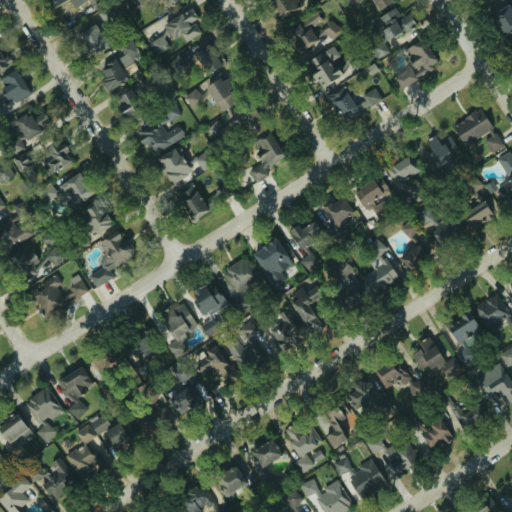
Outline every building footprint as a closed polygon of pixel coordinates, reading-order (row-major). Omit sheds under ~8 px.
[(88,0),(92,8),(99,5),(96,0),(50,0),(53,7),(65,0),(67,0),(73,9),(88,0)] [(158,0),(164,8),(176,0),(158,0)] [(270,0),(281,23),(302,13),(295,0),(270,0)] [(371,0),(378,10),(391,0),(371,0)] [(489,13),(499,36),(511,30),(511,11),(509,5),(489,13)] [(407,12),(400,17),(394,7),(373,20),(387,41),(415,24),(407,12)] [(114,16),(105,8),(98,16),(106,24),(114,16)] [(164,23),(174,38),(180,35),(184,42),(201,31),(187,9),(164,23)] [(324,30),(327,33),(328,31),(333,36),(339,30),(331,23),(324,30)] [(75,34),(86,57),(107,48),(96,24),(75,34)] [(309,26),(301,30),(298,24),(286,30),(297,52),(317,42),(309,26)] [(167,49),(162,35),(149,41),(154,54),(167,49)] [(402,50),(411,66),(393,76),(399,87),(438,65),(423,38),(402,50)] [(140,56),(131,40),(119,47),(123,55),(95,71),(106,90),(139,71),(132,60),(140,56)] [(192,54),(207,75),(221,64),(205,44),(192,54)] [(387,54),(384,44),(371,47),(374,58),(387,54)] [(0,71),(11,64),(1,50),(0,50),(0,71)] [(321,91),(341,79),(324,50),(304,62),(321,91)] [(1,74),(1,99),(22,99),(22,74),(1,74)] [(217,111),(240,102),(229,75),(206,84),(217,111)] [(327,98),(343,121),(360,110),(344,87),(327,98)] [(147,112),(129,88),(112,101),(130,124),(147,112)] [(185,96),(190,106),(199,101),(194,91),(185,96)] [(180,115),(174,103),(161,109),(166,121),(180,115)] [(249,138),(266,127),(250,104),(233,114),(249,138)] [(466,151),(482,142),(489,153),(501,146),(479,108),(450,125),(466,151)] [(42,112),(31,118),(26,111),(11,120),(24,142),(51,126),(42,112)] [(138,139),(150,157),(179,136),(166,118),(138,139)] [(224,133),(215,120),(204,129),(213,141),(224,133)] [(248,169),(255,181),(267,173),(264,168),(284,156),(269,132),(251,143),(262,161),(248,169)] [(422,147),(437,170),(460,155),(446,132),(422,147)] [(9,139),(10,152),(22,150),(20,137),(9,139)] [(73,161),(63,144),(41,157),(37,150),(30,154),(44,178),(73,161)] [(158,158),(169,183),(189,174),(178,149),(158,158)] [(511,198),(511,158),(507,151),(495,159),(508,178),(499,185),(509,200),(511,198)] [(30,163),(23,154),(15,160),(22,169),(30,163)] [(190,158),(185,159),(186,168),(206,165),(205,155),(190,157),(190,158)] [(410,156),(389,166),(406,204),(428,194),(410,156)] [(0,209),(5,207),(0,196),(0,182),(12,177),(5,163),(0,165),(0,209)] [(92,194),(76,169),(54,184),(61,194),(65,191),(75,205),(92,194)] [(389,191),(379,175),(352,192),(372,222),(389,211),(380,197),(389,191)] [(58,199),(49,180),(34,188),(43,207),(58,199)] [(189,220),(206,212),(193,184),(175,192),(189,220)] [(353,214),(342,196),(322,208),(334,227),(353,214)] [(470,231),(492,216),(481,201),(460,216),(470,231)] [(73,221),(92,238),(108,221),(89,203),(73,221)] [(431,219),(428,209),(417,213),(420,223),(431,219)] [(464,235),(451,214),(429,228),(442,249),(464,235)] [(0,242),(5,250),(30,234),(18,215),(0,226),(0,242)] [(322,234),(311,217),(288,233),(300,250),(322,234)] [(409,235),(416,228),(410,221),(402,228),(409,235)] [(111,276),(107,270),(132,254),(117,231),(98,243),(104,254),(96,259),(101,266),(87,275),(94,287),(111,276)] [(274,238),(251,253),(273,286),(295,271),(274,238)] [(372,294),(397,278),(381,252),(384,250),(377,239),(366,246),(378,265),(361,276),(372,294)] [(49,266),(44,258),(39,262),(26,243),(3,258),(20,285),(49,266)] [(397,257),(408,274),(429,260),(418,244),(397,257)] [(43,258),(53,267),(63,256),(53,247),(43,258)] [(319,262),(309,251),(298,261),(307,272),(319,262)] [(260,281),(244,256),(221,271),(238,299),(233,302),(240,313),(252,305),(243,292),(260,281)] [(361,302),(346,274),(350,272),(344,262),(320,275),(339,313),(361,302)] [(41,319),(67,303),(66,301),(85,291),(79,280),(62,290),(59,285),(60,284),(54,275),(25,291),(41,319)] [(199,317),(224,307),(213,281),(188,291),(199,317)] [(303,287),(287,297),(309,332),(325,322),(303,287)] [(472,306),(489,335),(507,324),(511,332),(511,313),(498,290),(472,306)] [(168,345),(174,356),(184,350),(176,336),(194,325),(180,300),(158,313),(174,341),(168,345)] [(481,333),(467,310),(441,326),(463,363),(473,357),(465,343),(481,333)] [(287,346),(296,322),(274,314),(265,339),(287,346)] [(218,328),(211,319),(204,323),(210,333),(218,328)] [(235,329),(246,341),(256,330),(246,319),(235,329)] [(122,345),(142,360),(159,340),(139,324),(122,345)] [(243,371),(254,364),(234,336),(224,343),(243,371)] [(410,342),(416,371),(440,366),(433,337),(410,342)] [(259,354),(259,344),(251,345),(251,355),(259,354)] [(88,354),(99,377),(118,368),(107,345),(88,354)] [(239,379),(214,345),(203,353),(228,388),(239,379)] [(511,349),(511,348),(501,354),(511,372),(511,349)] [(398,380),(401,385),(410,380),(395,354),(371,368),(383,389),(398,380)] [(171,369),(181,382),(191,373),(181,361),(171,369)] [(500,392),(505,403),(511,399),(511,388),(502,364),(474,376),(484,399),(500,392)] [(57,380),(72,404),(68,407),(74,417),(85,410),(76,396),(92,386),(80,366),(57,380)] [(353,409),(376,397),(365,377),(342,390),(353,409)] [(59,407),(44,386),(23,401),(39,422),(59,407)] [(178,415),(198,403),(188,386),(168,397),(178,415)] [(396,406),(387,395),(372,407),(381,418),(396,406)] [(459,410),(454,400),(440,407),(450,425),(457,421),(462,431),(486,418),(477,401),(459,410)] [(166,425),(151,405),(131,419),(147,440),(166,425)] [(330,447),(345,440),(337,422),(343,419),(337,407),(324,413),(332,431),(325,435),(330,447)] [(95,432),(108,426),(103,416),(90,421),(95,432)] [(0,439),(24,439),(24,417),(0,417),(0,439)] [(137,444),(127,419),(104,428),(113,453),(137,444)] [(283,433),(297,456),(320,443),(306,420),(283,433)] [(421,424),(424,448),(447,445),(444,421),(421,424)] [(366,441),(370,452),(382,448),(377,436),(366,441)] [(397,476),(419,460),(402,437),(380,453),(397,476)] [(280,454),(269,438),(248,452),(259,469),(280,454)] [(87,440),(64,457),(82,483),(105,466),(87,440)] [(300,474),(312,466),(304,454),(291,463),(300,474)] [(0,475),(8,470),(0,458),(0,475)] [(76,483),(58,458),(41,470),(36,463),(26,470),(50,502),(76,483)] [(385,483),(369,459),(351,471),(343,459),(333,466),(339,475),(343,472),(360,499),(385,483)] [(217,470),(220,492),(242,488),(239,467),(217,470)] [(0,503),(7,511),(18,511),(16,509),(27,500),(20,492),(29,484),(20,474),(0,490),(0,503)] [(302,497),(316,492),(311,480),(298,484),(302,497)] [(196,511),(213,504),(201,481),(177,493),(186,511),(196,511)] [(313,494),(323,511),(338,511),(350,505),(336,481),(313,494)] [(280,501),(291,511),(301,500),(291,490),(280,501)] [(497,511),(488,495),(463,509),(464,511),(497,511)] [(173,511),(168,503),(153,511),(173,511)]
